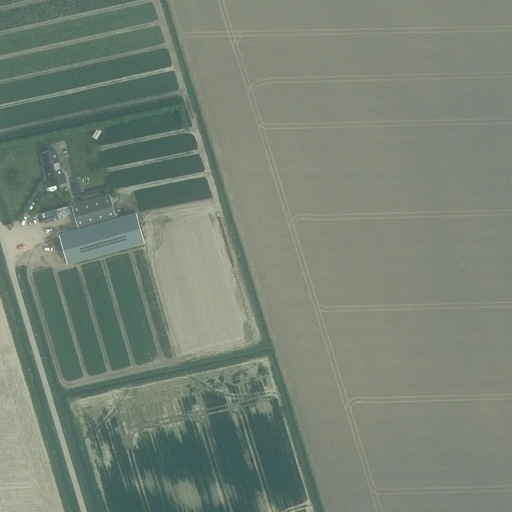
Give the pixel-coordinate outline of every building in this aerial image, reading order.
[(98,129),(93,136),(97,139),(102,131),(98,129)] [(63,183),(61,175),(59,176),(52,152),(45,155),(45,156),(38,158),(43,173),(41,174),(44,181),(46,181),(49,188),(63,183)] [(79,179),(71,182),(74,193),(83,191),(79,179)] [(69,207),(77,229),(115,217),(108,194),(69,207)] [(77,229),(62,234),(70,260),(139,240),(131,212),(115,217),(77,229)]
